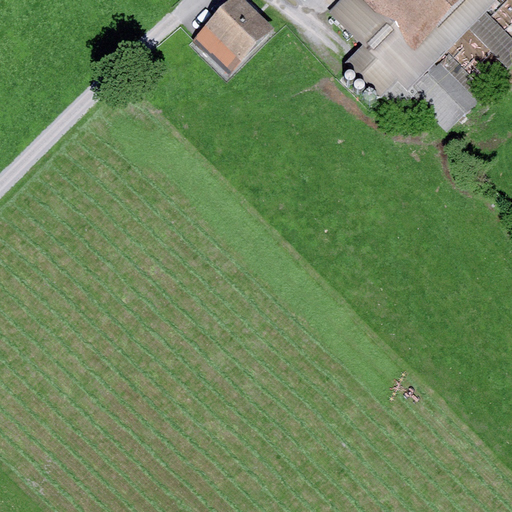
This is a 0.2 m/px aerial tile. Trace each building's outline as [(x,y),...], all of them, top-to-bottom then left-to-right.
[(494,8),(485,0),(477,0),(423,54),(369,0),(345,0),(327,19),(363,55),(347,71),(382,105),(385,104),(398,117),(414,101),(448,135),(488,95),(449,57),(473,33),(508,69),(511,64),(511,43),(485,17),(494,8)] [(369,0),(423,54),(477,0),(369,0)] [(274,40),(239,5),(197,46),(233,82),(274,40)] [(345,93),(346,95),(347,96),(349,97),(351,97),(353,97),(354,96),(355,94),(356,93),(356,91),(356,89),(355,88),(353,87),(352,86),(350,86),(348,87),(347,88),(346,89),(345,91),(345,93)] [(354,102),(355,104),(356,105),(358,106),(360,106),(362,106),(363,105),(364,103),(365,102),(365,100),(365,98),(364,97),(362,96),(361,95),(359,95),(357,96),(356,97),(355,98),(354,100),(354,102)] [(364,112),(366,114),(368,115),(370,116),(372,115),(374,115),(376,113),(377,111),(377,109),(377,107),(376,105),(374,103),(372,102),(370,102),(367,103),(366,104),(364,106),(364,108),(364,110),(364,112)]
